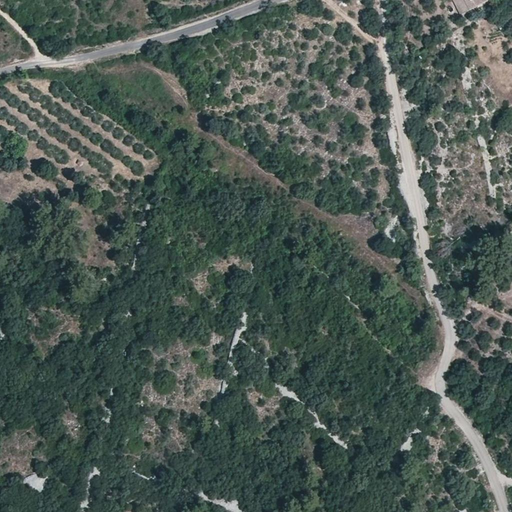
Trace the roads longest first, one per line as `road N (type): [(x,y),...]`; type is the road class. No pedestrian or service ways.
road 1 (unclassified): [(504,511),(494,478),(437,389),(452,328),(431,276),(386,59),(383,0)]
road 2 (unclassified): [(268,0),(209,24),(0,70)]
